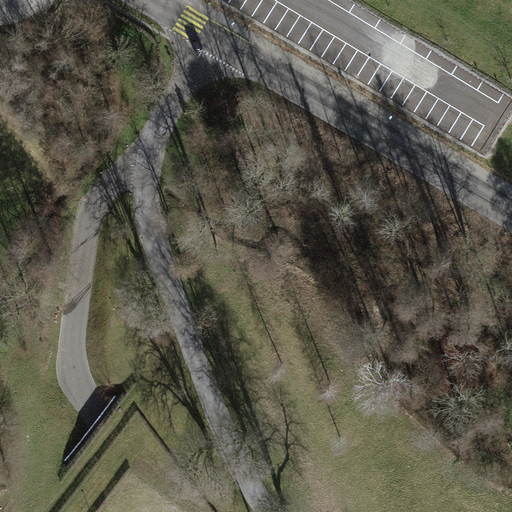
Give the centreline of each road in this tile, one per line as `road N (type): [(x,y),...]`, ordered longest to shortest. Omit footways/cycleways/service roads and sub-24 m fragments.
road 1 (residential): [(215,38),(160,117),(148,206),(227,444),(268,511)]
road 2 (tertiary): [(215,38),(511,214)]
